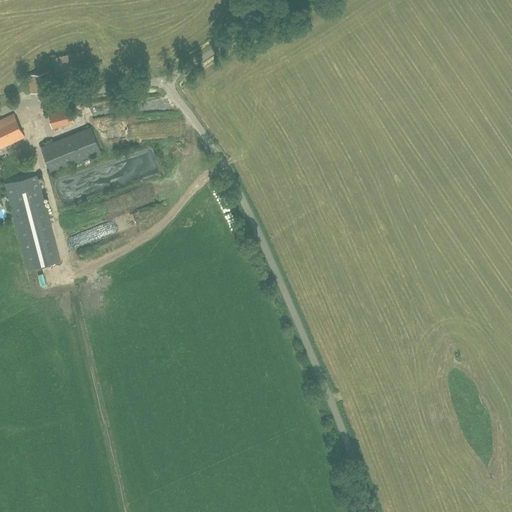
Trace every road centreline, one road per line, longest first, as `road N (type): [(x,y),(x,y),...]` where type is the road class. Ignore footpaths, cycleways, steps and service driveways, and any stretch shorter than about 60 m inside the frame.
road 1 (unclassified): [(374,511),(322,374),(223,160),(167,80)]
road 2 (unclassified): [(167,80),(0,114)]
road 3 (unclassified): [(167,80),(251,29),(257,0)]
